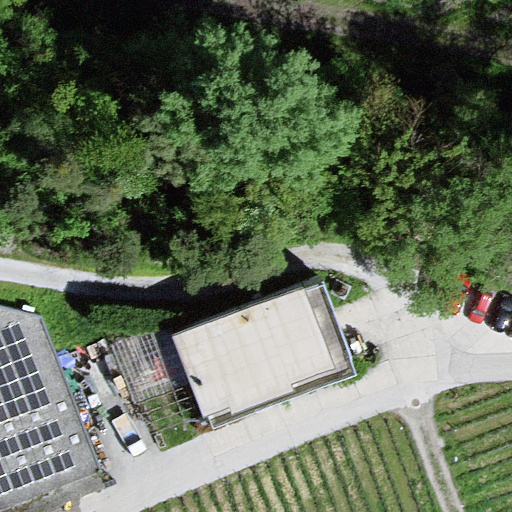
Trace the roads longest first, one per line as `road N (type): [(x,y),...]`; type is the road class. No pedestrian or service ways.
road 1 (unclassified): [(423,367),(404,300),(314,238),(110,290),(0,269)]
road 2 (unclassified): [(423,367),(96,511)]
